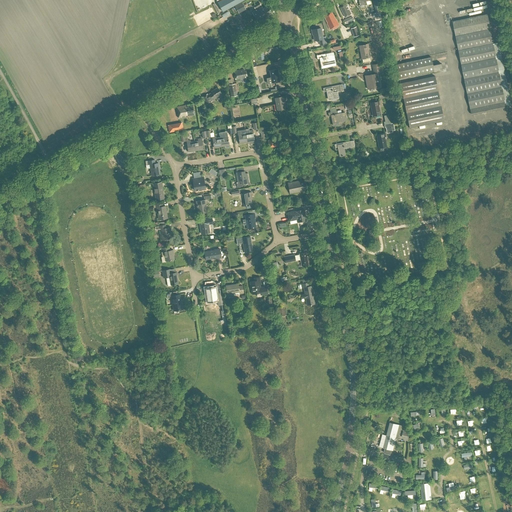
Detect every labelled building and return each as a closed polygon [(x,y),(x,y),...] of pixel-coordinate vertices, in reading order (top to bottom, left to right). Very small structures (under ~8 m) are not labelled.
[(223,12),(231,7),(243,0),(222,0),(218,3),(223,12)] [(242,2),(235,6),(239,13),(246,9),(242,2)] [(351,14),(346,4),(340,7),(345,17),(351,14)] [(262,7),(252,13),(258,23),(269,17),(267,15),(274,12),(269,5),(263,9),(262,7)] [(335,19),(332,12),(324,16),(327,23),(329,29),(338,24),(336,19),(335,19)] [(506,107),(493,43),(487,14),(453,21),(472,114),(506,107)] [(346,24),(349,23),(354,21),(353,19),(352,16),(344,20),(346,24)] [(356,26),(350,28),(353,37),(360,35),(356,26)] [(322,37),(321,28),(311,30),(312,35),(313,34),(314,40),(319,39),(320,45),(326,44),(325,36),(322,37)] [(277,43),(277,42),(266,44),(268,52),(278,50),(278,48),(279,48),(278,43),(277,43)] [(368,44),(359,45),(362,59),(362,58),(369,57),(367,47),(368,47),(368,44)] [(327,56),(326,53),(316,55),(317,59),(320,58),(321,65),(335,62),(333,55),(327,56)] [(412,75),(434,71),(442,69),(441,63),(433,65),(431,57),(396,64),(399,78),(408,76),(408,75),(412,74),(412,75)] [(244,71),(244,69),(234,71),(236,79),(245,77),(245,76),(247,75),(245,70),(244,71)] [(280,81),(277,69),(269,70),(272,83),(280,81)] [(375,73),(365,75),(367,89),(368,88),(369,89),(380,87),(378,79),(377,74),(375,75),(375,73)] [(435,75),(400,82),(409,127),(444,120),(435,75)] [(237,95),(236,91),(235,83),(229,84),(230,92),(231,96),(237,95)] [(343,90),(342,84),(323,88),(324,91),(327,91),(329,99),(338,97),(337,91),(343,90)] [(207,94),(202,97),(206,104),(211,101),(211,100),(215,98),(214,97),(221,93),(217,87),(211,91),(212,92),(208,95),(207,94)] [(285,108),(282,96),(275,97),(277,110),(285,108)] [(379,104),(379,101),(370,102),(373,116),(380,114),(378,104),(379,104)] [(193,106),(186,107),(185,104),(177,106),(179,118),(186,116),(187,116),(191,115),(195,115),(193,106)] [(337,110),(328,112),(329,116),(331,115),(333,125),(338,124),(338,121),(346,120),(345,112),(338,114),(337,110)] [(168,125),(169,132),(180,130),(179,123),(168,125)] [(249,132),(245,132),(247,142),(254,141),(252,130),(249,130),(249,132)] [(247,142),(245,132),(242,133),(241,131),(238,132),(240,143),(247,142)] [(385,136),(385,132),(376,134),(379,148),(380,151),(384,150),(383,147),(386,146),(384,136),(385,136)] [(223,136),(220,137),(221,146),(229,145),(227,134),(223,134),(223,136)] [(221,146),(220,137),(216,137),(216,136),(212,136),(214,147),(221,146)] [(198,140),(194,141),(196,150),(203,149),(201,138),(198,138),(198,140)] [(277,138),(276,138),(268,139),(269,147),(276,146),(279,145),(277,138)] [(196,150),(194,141),(190,142),(190,140),(186,140),(188,152),(196,150)] [(354,146),(353,140),(334,144),(335,148),(338,147),(340,155),(345,154),(344,149),(354,146)] [(112,150),(121,166),(126,164),(117,147),(112,150)] [(155,163),(155,159),(145,161),(146,164),(149,164),(151,175),(160,174),(158,162),(155,163)] [(243,186),(242,184),(249,183),(247,172),(245,173),(245,170),(236,172),(238,182),(236,182),(237,187),(243,186)] [(205,188),(203,177),(196,178),(196,182),(193,183),(194,190),(205,188)] [(304,181),(304,179),(288,182),(290,193),(304,190),(303,189),(306,188),(304,181)] [(164,197),(161,182),(153,184),(156,199),(164,197)] [(252,197),(251,191),(242,193),(244,202),(243,202),(244,206),(252,205),(251,198),(252,197)] [(211,198),(210,195),(203,196),(204,199),(196,201),(198,213),(207,212),(205,199),(211,198)] [(163,206),(162,202),(150,205),(150,208),(156,207),(159,219),(167,218),(165,206),(163,206)] [(306,220),(304,209),(292,211),(292,210),(289,210),(289,212),(288,212),(289,220),(297,219),(297,222),(306,220)] [(255,217),(254,213),(245,215),(247,228),(255,227),(254,217),(255,217)] [(213,223),(212,217),(202,218),(202,222),(199,223),(201,234),(210,232),(208,224),(213,223)] [(169,227),(168,227),(165,228),(165,224),(158,225),(159,229),(160,228),(161,233),(158,233),(159,239),(162,238),(162,239),(170,238),(169,227)] [(240,243),(243,242),(244,252),(252,251),(250,236),(242,237),(242,239),(240,239),(240,237),(236,238),(237,244),(241,244),(240,243)] [(169,247),(161,248),(162,252),(164,251),(165,256),(161,257),(162,262),(166,261),(166,260),(174,259),(172,250),(170,250),(169,247)] [(221,257),(220,248),(213,249),(214,250),(204,251),(206,259),(217,257),(218,258),(221,257)] [(285,262),(300,259),(302,266),(309,264),(308,259),(307,259),(306,252),(299,253),(299,254),(295,255),(294,254),(284,256),(285,262)] [(163,277),(168,277),(169,276),(171,284),(178,283),(176,272),(170,273),(170,269),(162,270),(163,277)] [(260,284),(259,277),(254,278),(255,281),(250,282),(252,293),(261,292),(261,294),(267,293),(266,286),(261,287),(260,284)] [(309,286),(308,283),(302,284),(302,288),(304,288),(305,294),(300,294),(301,298),(305,298),(307,305),(314,304),(311,286),(309,286)] [(227,293),(228,293),(228,296),(234,296),(233,292),(239,291),(240,293),(243,292),(242,286),(238,286),(238,284),(226,285),(227,293)] [(215,289),(205,291),(207,302),(217,301),(218,307),(223,306),(221,293),(215,294),(215,289)] [(167,298),(168,298),(171,297),(173,310),(182,309),(180,294),(177,295),(176,291),(166,293),(167,298)] [(383,448),(385,448),(384,452),(383,452),(391,455),(391,454),(390,454),(391,450),(393,450),(396,440),(398,441),(402,425),(390,422),(383,448)] [(430,482),(420,483),(421,499),(431,498),(430,482)]
